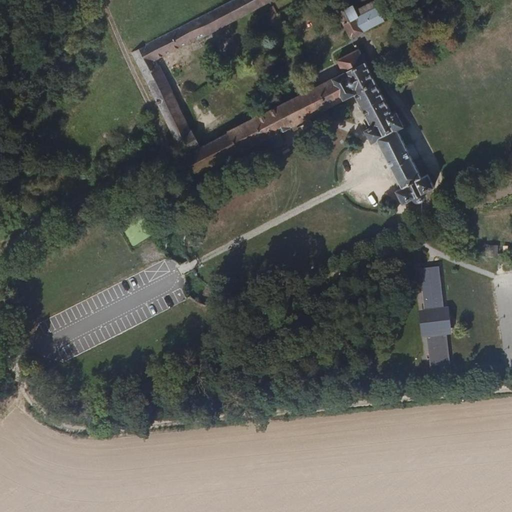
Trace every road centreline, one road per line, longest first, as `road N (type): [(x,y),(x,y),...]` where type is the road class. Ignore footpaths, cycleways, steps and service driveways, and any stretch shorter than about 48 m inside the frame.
road 1 (track): [(511,396),(81,431),(58,425),(37,405),(11,358)]
road 2 (unknown): [(104,0),(168,151)]
